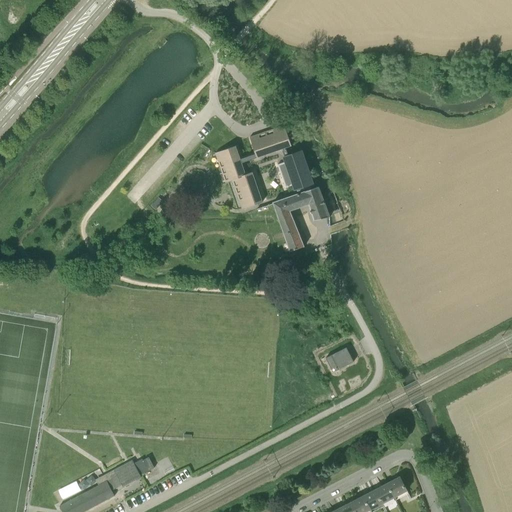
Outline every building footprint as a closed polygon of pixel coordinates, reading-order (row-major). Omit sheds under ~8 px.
[(256,154),(240,159),(242,163),(278,151),(286,148),(291,146),(284,125),(250,137),(256,154)] [(226,149),(215,153),(225,183),(232,180),(242,209),(263,202),(252,172),(246,174),(242,163),(240,159),(236,146),(226,149)] [(282,163),(274,166),(282,189),(290,186),(293,196),(312,189),(310,185),(313,184),(301,151),(289,155),(286,148),(278,151),(282,163)] [(318,187),(292,196),(273,203),(290,252),(304,246),(290,210),(297,207),(307,204),(313,220),(326,217),(329,216),(318,187)] [(347,347),(325,358),(333,373),(354,362),(347,347)] [(142,472),(156,466),(150,453),(136,460),(142,472)] [(123,487),(141,477),(132,460),(114,470),(116,473),(110,476),(114,482),(109,484),(107,481),(60,505),(63,511),(83,511),(114,496),(111,491),(122,485),(123,487)] [(407,491),(400,476),(388,482),(397,500),(409,494),(407,491)] [(384,506),(397,500),(388,482),(375,489),(384,506)] [(372,511),(373,511),(384,506),(375,489),(364,495),(372,511)] [(357,511),(372,511),(364,495),(352,501),(357,511)] [(342,511),(357,511),(352,501),(340,508),(342,511)]
